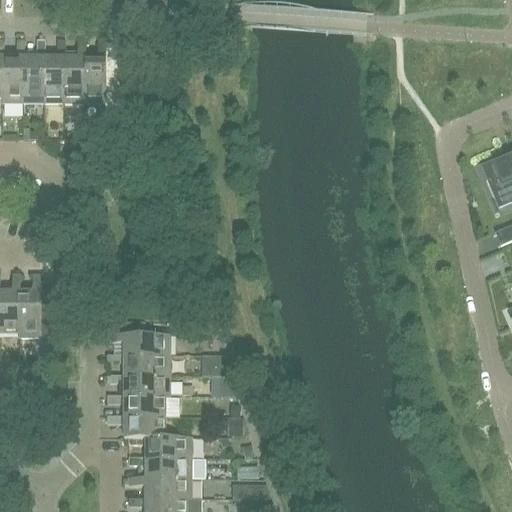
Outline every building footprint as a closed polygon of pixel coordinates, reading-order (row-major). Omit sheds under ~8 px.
[(24,60),(24,106),(45,106),(45,60),(46,60),(46,43),(39,43),(39,60),(26,60),(24,60)] [(4,106),(24,106),(24,60),(26,60),(26,44),(18,44),(18,60),(5,60),(4,60),(4,106)] [(59,60),(46,60),(45,60),(45,106),(65,107),(65,60),(66,60),(66,44),(59,44),(59,60)] [(65,107),(86,106),(86,60),(87,60),(87,44),(79,44),(79,60),(66,60),(65,60),(65,107)] [(86,60),(86,106),(106,106),(106,125),(125,125),(125,48),(107,47),(107,44),(100,44),(100,60),(87,60),(86,60)] [(504,159),(481,168),(487,183),(489,187),(495,201),(511,193),(511,158),(505,161),(504,159)] [(511,228),(495,236),(501,249),(511,244),(511,228)] [(14,295),(1,295),(0,295),(0,335),(19,336),(19,341),(21,341),(21,295),(22,295),(22,278),(14,278),(14,295)] [(34,295),(22,295),(21,295),(21,341),(42,341),(42,327),(54,327),(54,308),(42,308),(42,278),(34,278),(34,295)] [(125,358),(171,358),(171,337),(109,337),(109,345),(125,345),(125,357),(125,358)] [(171,379),(171,358),(125,358),(125,357),(109,357),(109,365),(125,365),(125,378),(125,379),(171,379)] [(171,399),(171,379),(125,379),(125,378),(108,378),(108,386),(125,386),(125,398),(125,399),(171,399)] [(224,381),(224,399),(237,399),(232,381),(224,381)] [(171,400),(171,399),(125,399),(125,398),(109,398),(109,406),(125,406),(125,419),(125,420),(166,420),(166,400),(171,400)] [(166,440),(166,420),(125,420),(125,419),(108,418),(108,427),(125,427),(125,441),(130,441),(129,441),(166,441),(166,440)] [(229,421),(229,438),(244,439),(244,421),(229,421)] [(146,448),(146,460),(146,461),(192,461),(193,440),(166,440),(166,441),(129,441),(130,441),(130,448),(146,448)] [(192,481),(192,461),(146,461),(146,460),(130,460),(130,468),(146,468),(146,481),(192,481)] [(245,487),(265,486),(264,470),(243,472),(245,487)] [(192,502),(192,481),(146,481),(130,481),(130,489),(146,489),(146,501),(146,502),(192,502)] [(251,488),(251,501),(271,501),(267,488),(251,488)] [(192,503),(192,502),(146,502),(146,501),(130,501),(130,509),(146,509),(145,511),(187,511),(188,503),(192,503)] [(243,503),(242,511),(265,511),(266,503),(243,503)]
